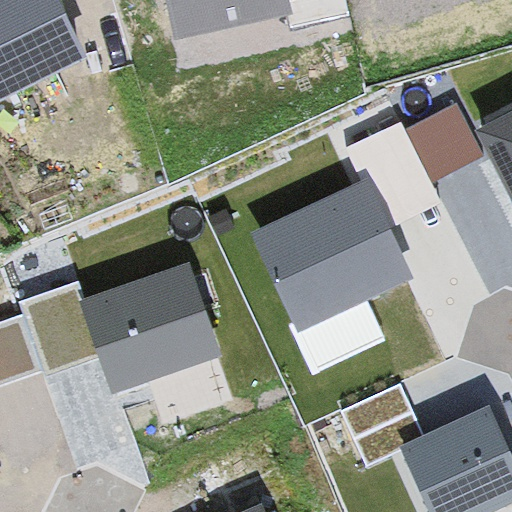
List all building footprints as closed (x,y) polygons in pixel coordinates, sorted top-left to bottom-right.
[(74,0),(0,0),(0,109),(103,62),(74,0)] [(289,0),(158,0),(169,48),(294,19),(289,0)] [(511,123),(488,136),(511,180),(511,123)] [(373,177),(256,230),(299,322),(416,269),(373,177)] [(183,258),(66,312),(109,404),(226,351),(183,258)] [(511,457),(491,406),(404,441),(432,511),(484,511),(511,501),(511,457)]
